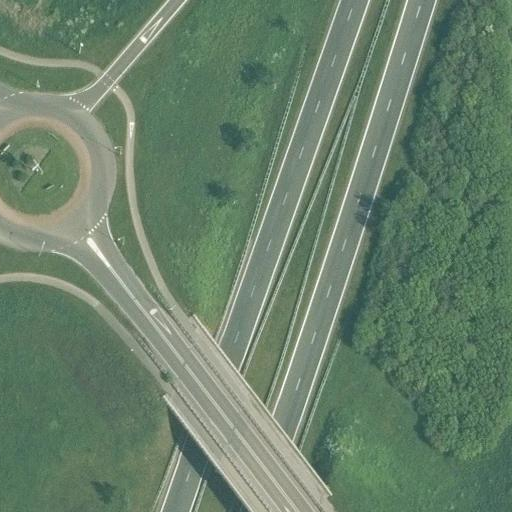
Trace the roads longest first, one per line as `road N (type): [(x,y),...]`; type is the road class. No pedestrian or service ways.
road 1 (trunk): [(353,0),(175,511)]
road 2 (trunk): [(254,511),(420,0)]
road 3 (secondary): [(285,511),(76,229)]
road 4 (trunk): [(176,0),(70,115)]
road 5 (secondary): [(76,229),(101,193),(103,170),(99,148),(70,115)]
